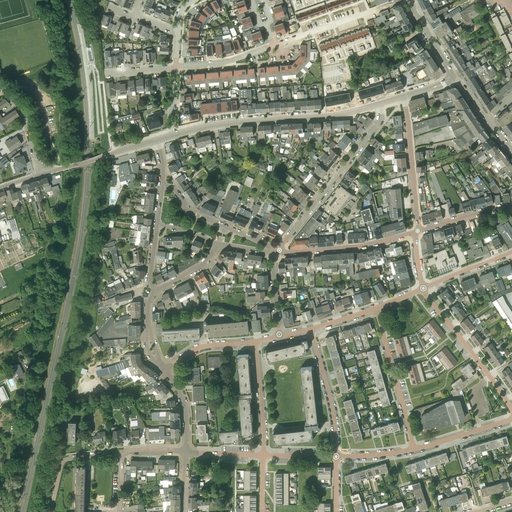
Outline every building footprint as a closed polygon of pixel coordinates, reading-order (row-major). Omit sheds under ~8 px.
[(118,0),(117,3),(130,8),(133,0),(118,0)] [(150,12),(152,14),(154,9),(151,8),(152,4),(152,5),(154,0),(148,0),(144,11),(149,13),(150,12)] [(211,3),(215,11),(223,7),(219,0),(218,0),(217,1),(216,0),(214,1),(211,2),(211,3)] [(237,8),(246,5),(244,0),(243,0),(244,0),(239,2),(238,0),(234,0),(232,1),(234,6),(236,5),(237,8)] [(329,12),(335,10),(331,0),(329,0),(326,2),(329,12)] [(331,0),(335,10),(341,8),(338,0),(331,0)] [(417,0),(422,10),(442,1),(443,0),(417,0)] [(275,13),(283,10),(282,7),(285,7),(283,1),(277,3),(278,6),(273,8),(275,13)] [(443,4),(442,1),(422,10),(426,16),(434,12),(439,10),(437,7),(443,4)] [(318,4),(322,14),(328,12),(324,2),(318,4)] [(212,19),(216,15),(214,13),(215,11),(211,3),(208,6),(207,5),(206,7),(205,7),(203,9),(203,10),(209,16),(209,17),(212,19)] [(452,30),(439,38),(442,44),(459,35),(458,33),(473,24),(471,20),(480,13),(474,3),(459,13),(465,22),(452,30)] [(316,16),(322,14),(318,4),(312,6),(316,16)] [(238,17),(244,15),(243,12),(246,11),(247,10),(247,11),(248,10),(246,5),(237,8),(238,11),(236,12),(238,17)] [(395,15),(405,11),(402,6),(400,5),(391,8),(393,12),(394,12),(396,15),(395,15)] [(160,15),(163,16),(166,9),(157,6),(153,15),(158,17),(158,15),(159,16),(160,15)] [(310,18),(316,16),(312,6),(306,8),(310,18)] [(426,16),(429,22),(438,16),(438,14),(448,9),(447,6),(439,10),(434,12),(426,16)] [(172,16),(175,11),(166,7),(166,9),(163,16),(162,18),(169,21),(170,19),(169,18),(170,15),(172,16)] [(438,16),(429,22),(433,29),(445,21),(461,11),(459,7),(448,14),(446,11),(438,16)] [(304,20),(310,18),(306,8),(301,10),(304,20)] [(206,17),(208,18),(209,16),(203,10),(201,13),(199,12),(197,14),(197,13),(195,17),(196,17),(203,22),(206,17)] [(283,19),(289,17),(287,12),(284,13),(283,10),(275,13),(276,18),(277,18),(282,16),(283,19)] [(298,23),(304,20),(301,10),(295,12),(298,23)] [(391,24),(392,24),(407,16),(405,11),(395,15),(389,18),(390,21),(384,23),(386,26),(391,24)] [(490,15),(494,24),(508,17),(507,15),(502,17),(501,15),(497,17),(497,16),(496,16),(494,13),(490,15)] [(113,24),(110,23),(112,18),(103,14),(101,21),(103,22),(102,24),(108,26),(107,29),(110,30),(113,24)] [(243,24),(252,21),(250,16),(249,16),(245,18),(244,15),(238,17),(240,23),(242,22),(243,24)] [(400,23),(401,26),(410,21),(407,16),(392,24),(391,24),(393,27),(400,23)] [(191,26),(198,29),(199,29),(201,23),(202,24),(203,22),(196,17),(195,21),(192,20),(191,22),(190,22),(189,26),(190,26),(191,26)] [(276,31),(285,28),(284,25),(286,24),(285,22),(290,20),(289,17),(283,19),(284,22),(275,25),(274,25),(274,26),(276,31)] [(499,33),(503,31),(502,28),(502,27),(501,26),(505,24),(505,22),(509,20),(508,17),(494,24),(499,33)] [(115,29),(120,31),(124,23),(118,21),(116,25),(114,24),(111,30),(114,31),(115,29)] [(243,33),(249,31),(248,28),(253,27),(254,27),(252,21),(243,24),(244,27),(242,28),(243,33)] [(393,34),(395,37),(413,27),(410,21),(401,26),(403,29),(393,34)] [(445,21),(433,29),(436,34),(445,28),(446,27),(449,26),(445,21)] [(130,31),(128,30),(129,25),(124,23),(120,31),(126,34),(125,36),(127,37),(130,31)] [(134,32),(140,34),(143,25),(138,23),(135,29),(132,28),(130,34),(133,35),(134,32)] [(144,38),(147,39),(150,34),(147,32),(149,28),(143,25),(140,34),(145,36),(144,38)] [(189,36),(190,36),(197,37),(198,37),(199,31),(198,31),(198,29),(191,26),(190,30),(189,30),(189,33),(188,36),(189,36)] [(449,26),(446,27),(445,28),(436,34),(439,38),(452,30),(449,26)] [(371,38),(367,27),(362,29),(365,40),(371,38)] [(285,28),(276,31),(277,33),(276,33),(277,37),(281,36),(281,35),(289,32),(288,30),(286,31),(285,28)] [(365,40),(362,29),(356,31),(359,42),(365,40)] [(253,39),(262,36),(260,31),(250,34),(249,31),(243,33),(245,36),(249,35),(250,37),(252,36),(253,39)] [(359,42),(356,31),(350,33),(353,44),(359,42)] [(499,33),(503,42),(511,37),(511,34),(511,35),(510,33),(506,35),(505,33),(504,34),(503,31),(499,33)] [(353,44),(350,33),(344,35),(348,46),(353,44)] [(348,46),(344,35),(338,38),(342,48),(348,46)] [(459,35),(442,44),(446,49),(462,40),(460,37),(459,35)] [(188,45),(189,45),(197,46),(198,46),(198,40),(197,40),(197,37),(190,36),(190,39),(189,39),(189,42),(188,41),(188,45)] [(262,36),(253,39),(254,42),(252,43),(253,45),(261,42),(261,43),(264,42),(263,38),(262,36)] [(462,40),(446,49),(449,54),(456,49),(455,47),(457,47),(468,40),(467,37),(462,40)] [(507,51),(511,49),(510,46),(511,45),(510,44),(511,42),(511,37),(503,42),(507,51)] [(164,47),(168,48),(169,45),(170,38),(160,38),(160,44),(165,44),(164,47)] [(223,39),(224,41),(224,45),(226,52),(226,53),(230,52),(232,51),(232,50),(235,49),(236,49),(233,42),(232,41),(232,38),(229,39),(229,38),(223,39)] [(340,48),(337,38),(331,40),(334,50),(340,48)] [(417,55),(426,49),(426,48),(426,49),(422,43),(420,44),(420,43),(419,44),(415,38),(402,46),(406,52),(408,51),(413,57),(417,54),(417,55)] [(236,49),(235,49),(236,50),(236,51),(239,49),(241,48),(241,47),(244,46),(242,41),(241,39),(239,40),(238,39),(232,41),(233,42),(236,49)] [(221,40),(215,40),(215,46),(216,45),(216,53),(216,54),(220,54),(220,53),(222,53),(222,52),(226,52),(224,45),(224,41),(223,41),(221,41),(221,40)] [(334,50),(331,40),(325,42),(328,52),(334,50)] [(391,52),(401,46),(397,40),(387,46),(388,47),(391,52)] [(212,41),(207,41),(206,42),(206,45),(207,50),(207,55),(211,55),(211,54),(213,54),(213,53),(216,53),(216,45),(215,46),(213,46),(212,41)] [(313,52),(313,49),(310,49),(310,46),(310,41),(301,44),(301,47),(300,47),(300,50),(311,50),(311,52),(313,52)] [(328,52),(325,42),(319,44),(322,55),(328,52)] [(160,44),(160,47),(159,53),(169,54),(169,48),(168,48),(164,47),(165,44),(160,44)] [(456,49),(449,54),(452,60),(468,50),(472,48),(471,45),(469,47),(469,48),(467,46),(466,44),(456,49)] [(198,49),(197,49),(197,46),(189,45),(189,48),(188,48),(188,51),(187,51),(187,55),(191,55),(191,54),(197,55),(198,49)] [(407,71),(409,70),(431,56),(426,49),(417,55),(417,54),(413,57),(410,59),(411,62),(406,65),(408,68),(406,70),(407,71)] [(109,65),(115,65),(114,55),(109,56),(108,50),(105,51),(106,61),(109,60),(109,65)] [(133,54),(134,63),(140,62),(139,57),(142,57),(142,50),(139,51),(139,53),(133,54)] [(153,61),(153,59),(152,53),(152,52),(146,52),(146,50),(143,50),(143,57),(146,56),(147,62),(153,61)] [(301,56),(311,59),(311,52),(311,50),(300,50),(300,54),(301,54),(301,56)] [(468,50),(452,60),(457,66),(472,57),(470,53),(468,50)] [(114,55),(115,65),(121,64),(120,59),(123,59),(123,52),(120,53),(120,55),(114,55)] [(128,64),(134,63),(133,54),(127,54),(127,52),(124,52),(124,59),(127,58),(128,64)] [(305,70),(307,68),(305,66),(311,59),(301,56),(299,58),(298,58),(296,60),(304,67),(303,68),(305,70)] [(442,74),(438,68),(431,56),(409,70),(408,71),(410,74),(421,68),(421,69),(415,73),(419,80),(417,81),(419,83),(431,80),(434,78),(435,79),(442,74)] [(457,66),(460,72),(477,61),(476,59),(474,60),(473,59),(466,63),(465,62),(472,57),(457,66)] [(303,68),(304,67),(296,60),(294,63),(292,65),(297,74),(303,68)] [(481,66),(477,61),(460,72),(466,81),(474,76),(474,77),(488,68),(487,68),(488,67),(485,63),(481,66)] [(281,65),(279,65),(278,66),(278,67),(278,72),(282,71),(282,75),(287,75),(286,65),(283,65),(281,66),(281,65)] [(287,75),(297,74),(292,65),(290,66),(290,65),(286,65),(287,75)] [(268,73),(268,77),(274,76),(273,66),(269,67),(268,67),(266,67),(264,67),(265,73),(268,73)] [(280,78),(282,78),(282,75),(282,71),(278,72),(278,67),(278,66),(276,66),(273,66),(274,76),(279,76),(279,78),(280,78)] [(267,79),(269,79),(268,77),(268,73),(265,73),(264,67),(262,67),(259,68),(259,69),(257,69),(258,73),(259,73),(259,78),(260,78),(265,77),(265,79),(267,79)] [(474,77),(474,76),(466,81),(473,92),(481,87),(494,77),(493,76),(496,74),(491,67),(488,69),(488,68),(474,77)] [(244,69),(240,70),(241,80),(246,79),(246,74),(249,74),(249,70),(249,69),(249,68),(247,69),(245,69),(244,69)] [(249,70),(249,74),(246,74),(246,79),(247,84),(250,83),(250,79),(255,78),(254,73),(256,73),(255,69),(254,69),(254,68),(251,69),(249,69),(249,70)] [(235,70),(233,70),(231,70),(232,71),(232,76),(233,76),(235,76),(236,80),(241,80),(240,70),(237,70),(235,70)] [(218,72),(218,73),(218,78),(220,77),(222,77),(222,82),(227,81),(226,71),(223,71),(221,72),(221,71),(220,71),(218,71),(218,72)] [(232,81),(233,82),(236,82),(236,80),(235,76),(233,76),(232,76),(232,71),(230,71),(226,71),(227,81),(232,81)] [(205,79),(206,79),(208,79),(208,83),(214,83),(213,72),(209,73),(208,73),(208,72),(206,73),(204,73),(204,74),(205,79)] [(219,82),(219,84),(222,84),(222,82),(222,77),(220,77),(218,78),(218,73),(218,72),(216,72),(213,72),(214,83),(219,82)] [(205,83),(205,85),(209,85),(208,83),(208,79),(206,79),(205,79),(204,74),(204,73),(202,73),(199,74),(200,84),(205,83)] [(191,85),(191,87),(193,87),(195,86),(195,84),(194,80),(193,80),(191,80),(190,75),(188,75),(188,74),(184,75),(185,79),(186,85),(191,85)] [(191,80),(193,80),(194,80),(195,84),(200,84),(199,74),(196,74),(194,74),(192,74),(190,74),(190,75),(191,80)] [(505,84),(511,90),(511,89),(511,82),(510,80),(509,80),(508,81),(504,76),(501,79),(505,84)] [(166,88),(165,84),(166,84),(165,77),(158,78),(159,79),(155,80),(156,89),(159,88),(159,89),(160,90),(162,91),(163,90),(164,90),(165,89),(166,88)] [(398,81),(396,81),(391,83),(394,91),(399,89),(404,88),(400,77),(397,78),(398,81)] [(150,93),(153,93),(152,85),(150,85),(149,79),(146,79),(146,84),(144,84),(145,91),(150,91),(150,93)] [(132,95),(132,91),(135,91),(134,80),(128,81),(129,84),(126,85),(127,95),(132,95)] [(114,91),(116,90),(116,84),(112,84),(112,82),(106,83),(107,95),(115,95),(114,91)] [(116,84),(118,96),(127,95),(126,85),(125,84),(122,84),(122,82),(119,83),(119,84),(116,84)] [(481,87),(473,92),(477,98),(484,92),(491,87),(492,86),(489,82),(483,87),(484,88),(482,89),(481,87)] [(499,90),(505,96),(511,90),(505,84),(502,87),(496,82),(494,84),(496,86),(496,87),(499,90)] [(387,93),(394,91),(391,83),(385,85),(387,93)] [(441,103),(462,97),(456,88),(454,87),(432,94),(434,98),(435,105),(441,103)] [(484,92),(477,98),(482,106),(490,101),(490,102),(497,96),(500,101),(505,96),(499,90),(490,97),(491,99),(489,100),(486,95),(493,89),(491,87),(484,92)] [(248,104),(248,113),(256,112),(256,103),(256,102),(250,103),(251,101),(251,98),(255,97),(254,88),(247,89),(248,104)] [(241,113),(248,113),(248,104),(247,89),(239,90),(240,97),(240,104),(240,106),(241,113)] [(314,90),(315,108),(322,108),(321,99),(317,99),(317,90),(314,90)] [(263,112),(269,111),(269,102),(268,100),(265,98),(265,91),(261,92),(261,94),(262,103),(263,112)] [(186,102),(192,102),(191,99),(194,98),(194,93),(184,94),(184,97),(185,97),(185,99),(186,102)] [(411,112),(419,109),(427,107),(425,101),(424,96),(409,101),(410,104),(409,104),(409,107),(411,112)] [(490,101),(482,106),(486,112),(488,112),(500,101),(497,96),(490,102),(490,101)] [(232,101),(232,110),(235,110),(235,109),(237,109),(237,110),(238,110),(237,107),(240,106),(240,104),(240,97),(231,97),(231,101),(232,101)] [(446,114),(469,107),(462,97),(441,103),(442,108),(454,105),(455,107),(443,110),(443,111),(444,114),(444,115),(446,114)] [(0,109),(9,103),(5,99),(0,102),(0,128),(1,129),(6,126),(5,124),(19,115),(15,110),(2,118),(0,115),(0,109)] [(187,115),(187,117),(193,111),(192,105),(192,102),(186,102),(186,105),(183,106),(184,115),(186,114),(186,115),(187,115)] [(511,119),(511,115),(511,114),(511,103),(508,107),(510,109),(508,111),(507,109),(502,113),(497,118),(497,119),(503,127),(511,120),(511,119)] [(469,107),(446,114),(449,123),(449,125),(450,125),(465,120),(467,123),(476,117),(469,107)] [(193,111),(187,117),(190,117),(190,120),(199,119),(199,116),(202,116),(202,113),(201,109),(198,110),(193,111)] [(154,116),(146,118),(150,129),(161,126),(159,117),(163,116),(161,111),(153,114),(154,116)] [(139,112),(132,114),(133,120),(134,121),(141,119),(139,112)] [(121,124),(133,120),(132,114),(122,117),(118,118),(112,120),(111,120),(114,131),(123,129),(121,124)] [(439,116),(436,117),(439,126),(446,124),(449,123),(446,114),(444,115),(444,114),(439,116)] [(396,139),(402,138),(401,133),(403,133),(400,115),(393,116),(393,118),(391,118),(390,119),(389,120),(388,120),(388,121),(391,123),(393,123),(393,126),(395,126),(397,134),(395,134),(396,139)] [(360,126),(362,127),(363,125),(367,127),(373,119),(368,116),(365,121),(360,117),(357,121),(358,121),(356,123),(360,126)] [(436,117),(426,120),(427,125),(428,124),(429,128),(439,126),(436,117)] [(466,144),(484,129),(476,117),(467,123),(465,120),(450,125),(456,139),(461,138),(466,144)] [(509,135),(511,132),(511,119),(511,120),(503,127),(509,135)] [(350,132),(352,132),(352,126),(350,126),(350,120),(343,120),(344,127),(349,127),(349,132),(350,132)] [(426,120),(412,124),(413,130),(427,125),(426,120)] [(311,136),(314,136),(313,132),(314,132),(314,131),(315,131),(314,122),(307,123),(308,132),(304,132),(303,137),(304,137),(304,138),(309,138),(308,136),(311,136)] [(323,140),(323,130),(321,130),(321,122),(314,122),(315,131),(314,131),(314,132),(313,132),(314,136),(314,138),(318,138),(318,140),(323,140)] [(292,133),(296,133),(295,123),(288,124),(289,133),(286,143),(290,144),(292,138),(291,138),(292,133)] [(304,132),(303,132),(303,123),(295,123),(296,133),(294,138),(299,138),(299,137),(303,137),(304,132)] [(276,138),(277,133),(281,133),(281,124),(274,125),(274,127),(274,133),(273,133),(273,137),(272,141),(279,142),(279,138),(276,138)] [(268,137),(273,137),(273,133),(274,133),(274,127),(271,127),(271,125),(264,126),(264,134),(268,133),(268,137)] [(250,136),(253,136),(253,126),(247,127),(248,141),(255,141),(255,138),(251,138),(251,137),(250,136)] [(244,140),(248,141),(247,127),(240,127),(241,131),(237,131),(237,136),(239,136),(239,141),(244,140)] [(479,138),(483,143),(490,137),(484,129),(466,144),(468,146),(479,138)] [(225,144),(231,144),(230,132),(224,132),(224,138),(220,138),(221,145),(225,144)] [(339,138),(341,139),(348,145),(352,140),(347,136),(350,132),(349,132),(341,132),(341,135),(339,138)] [(215,143),(212,144),(210,135),(202,137),(205,147),(212,145),(213,150),(216,149),(215,143)] [(10,138),(4,142),(10,151),(21,143),(16,136),(11,140),(10,138)] [(199,148),(205,147),(202,137),(196,138),(198,147),(195,147),(195,149),(197,152),(197,153),(199,152),(200,152),(199,148)] [(472,164),(479,159),(479,158),(496,144),(490,137),(483,143),(478,146),(481,150),(477,153),(477,154),(473,158),(471,156),(468,158),(472,164)] [(378,149),(383,144),(379,141),(375,138),(371,143),(376,147),(378,149)] [(464,145),(466,144),(461,138),(456,139),(453,140),(460,148),(464,145)] [(341,139),(337,144),(344,150),(348,145),(341,139)] [(180,142),(170,146),(172,152),(180,149),(183,148),(182,144),(181,145),(180,142)] [(479,159),(472,164),(474,167),(480,162),(486,157),(488,160),(493,156),(501,150),(496,144),(479,158),(479,159)] [(181,153),(180,149),(172,152),(174,159),(182,156),(185,155),(184,152),(181,153)] [(328,156),(334,161),(339,156),(331,149),(329,151),(331,153),(328,156)] [(374,159),(376,157),(374,155),(373,154),(366,149),(362,154),(372,162),(374,159)] [(416,159),(429,158),(429,155),(433,154),(433,150),(431,150),(425,151),(420,151),(420,152),(415,152),(416,159)] [(492,166),(492,167),(505,156),(501,150),(493,156),(488,160),(484,164),(488,169),(492,166)] [(19,152),(10,158),(12,162),(14,161),(17,168),(14,168),(16,174),(19,172),(19,173),(20,172),(23,171),(22,166),(26,165),(23,156),(21,156),(19,152)] [(142,154),(144,162),(151,160),(149,153),(142,154)] [(145,163),(144,162),(142,154),(136,156),(138,162),(138,165),(142,164),(145,163)] [(365,165),(368,162),(369,162),(366,166),(370,169),(373,165),(374,163),(372,162),(362,154),(358,159),(365,165)] [(323,158),(321,160),(330,167),(334,161),(328,156),(326,160),(323,158)] [(510,162),(505,156),(492,167),(494,169),(495,168),(498,172),(502,169),(503,168),(510,162)] [(417,172),(426,171),(426,169),(427,169),(427,168),(437,165),(436,161),(425,165),(421,166),(416,166),(417,172)] [(171,172),(175,171),(178,170),(178,171),(183,170),(183,167),(178,167),(177,162),(168,166),(171,172)] [(506,174),(507,174),(511,169),(511,164),(510,162),(503,168),(502,169),(502,170),(500,171),(503,176),(506,174)] [(131,175),(127,163),(119,165),(118,176),(120,181),(126,180),(130,179),(132,188),(135,188),(135,174),(131,175)] [(318,165),(314,171),(318,174),(322,177),(326,171),(318,165)] [(498,172),(495,174),(498,178),(500,177),(503,181),(506,179),(504,178),(500,171),(502,170),(502,169),(498,172)] [(507,181),(508,182),(510,180),(511,178),(511,169),(507,174),(506,174),(503,176),(505,177),(508,175),(511,178),(507,181)] [(171,172),(173,177),(177,184),(185,179),(182,175),(180,172),(177,174),(176,172),(175,171),(171,172)] [(348,171),(345,176),(357,185),(365,192),(369,188),(369,187),(364,184),(363,185),(356,179),(355,181),(354,180),(356,177),(348,171)] [(240,184),(243,186),(244,184),(250,188),(254,179),(245,175),(240,184)] [(319,180),(313,175),(309,180),(316,185),(319,180)] [(353,190),(357,185),(345,176),(341,180),(342,181),(340,184),(345,188),(350,191),(352,189),(353,190)] [(53,195),(60,193),(58,185),(51,187),(50,184),(49,185),(47,177),(40,179),(43,188),(44,193),(52,190),(53,195)] [(483,191),(484,192),(487,205),(494,203),(490,191),(482,180),(481,180),(478,177),(474,180),(475,181),(477,183),(483,191)] [(40,189),(43,188),(40,179),(33,182),(36,190),(37,194),(40,193),(40,189)] [(145,186),(146,186),(146,187),(155,187),(156,181),(148,180),(143,180),(143,179),(141,179),(141,183),(141,186),(139,186),(138,188),(140,188),(145,189),(145,186)] [(188,183),(186,179),(185,179),(177,184),(183,192),(190,187),(188,183)] [(309,180),(305,184),(312,190),(316,185),(309,180)] [(187,199),(195,194),(195,193),(193,190),(198,185),(195,181),(193,185),(190,188),(190,187),(183,192),(187,199)] [(35,201),(36,201),(34,195),(33,195),(32,191),(36,190),(33,182),(26,184),(29,192),(31,199),(34,211),(37,222),(40,222),(37,211),(38,210),(35,201)] [(298,182),(293,188),(295,190),(299,194),(305,198),(308,194),(299,187),(301,184),(298,182)] [(495,183),(489,187),(492,191),(495,203),(500,202),(499,196),(503,195),(502,191),(501,191),(499,188),(495,183)] [(27,200),(31,199),(29,192),(26,184),(20,186),(23,193),(25,193),(27,200)] [(204,205),(204,204),(208,201),(215,194),(223,197),(225,192),(216,188),(214,192),(212,189),(201,200),(199,197),(198,196),(201,193),(203,190),(210,188),(209,184),(200,187),(195,193),(195,194),(187,199),(193,207),(201,201),(204,205)] [(230,223),(231,221),(233,217),(238,205),(235,205),(241,192),(243,186),(240,184),(238,192),(230,188),(221,207),(219,206),(216,213),(214,216),(230,223)] [(350,191),(345,188),(340,184),(332,193),(344,202),(351,193),(350,192),(350,191)] [(503,202),(510,201),(509,193),(506,193),(505,188),(502,189),(501,187),(499,188),(501,191),(502,191),(503,195),(503,202)] [(11,203),(19,201),(16,191),(13,193),(11,188),(6,190),(11,203)] [(390,202),(388,203),(392,223),(393,222),(396,233),(406,230),(403,220),(402,209),(402,205),(400,188),(394,189),(387,189),(390,202)] [(474,199),(477,198),(475,195),(472,191),(471,189),(471,190),(471,189),(468,191),(469,192),(469,193),(472,198),(473,197),(474,199)] [(279,192),(287,199),(289,196),(281,190),(279,192)] [(461,203),(464,212),(472,209),(469,200),(463,191),(460,193),(465,200),(466,201),(461,203)] [(483,191),(480,192),(481,197),(478,198),(480,207),(487,205),(484,192),(483,191)] [(296,192),(293,196),(302,202),(305,198),(299,194),(296,192)] [(337,211),(344,202),(332,193),(325,202),(337,211)] [(472,209),(480,207),(478,198),(477,198),(474,199),(469,200),(472,209)] [(293,211),(294,212),(297,209),(296,208),(298,206),(289,199),(285,204),(287,206),(294,211),(293,211)] [(434,209),(435,212),(437,220),(443,218),(441,210),(440,206),(438,201),(439,201),(438,199),(435,200),(436,202),(437,206),(433,208),(434,209)] [(447,203),(450,216),(456,214),(454,207),(451,208),(450,201),(449,199),(446,200),(447,203)] [(212,216),(214,212),(217,205),(208,201),(204,204),(204,205),(201,206),(200,210),(212,216)] [(335,215),(337,211),(325,202),(322,206),(329,212),(329,211),(335,215)] [(430,222),(437,220),(435,212),(434,209),(433,208),(433,205),(432,202),(429,203),(429,205),(428,207),(427,207),(427,210),(427,213),(428,214),(430,222)] [(135,207),(145,208),(145,212),(153,212),(153,206),(141,205),(141,204),(136,203),(135,207)] [(249,228),(254,230),(258,220),(259,217),(256,216),(260,205),(256,203),(256,205),(250,218),(250,219),(252,220),(249,228)] [(283,207),(281,209),(291,216),(294,212),(293,211),(294,211),(287,206),(285,204),(284,203),(282,206),(283,207)] [(441,210),(443,218),(450,216),(447,203),(440,206),(441,210)] [(247,217),(250,218),(256,205),(253,204),(247,217)] [(238,224),(241,217),(243,214),(245,209),(241,207),(239,213),(240,214),(239,216),(237,214),(235,218),(233,217),(231,221),(238,224)] [(362,216),(363,219),(364,223),(373,220),(369,208),(360,211),(362,216)] [(320,216),(323,213),(319,209),(313,216),(318,220),(319,219),(322,221),(324,219),(320,216)] [(243,214),(241,217),(238,224),(245,227),(249,218),(246,217),(246,215),(243,214)] [(421,215),(424,224),(430,222),(428,214),(421,215)] [(510,248),(511,246),(511,220),(511,219),(511,218),(509,214),(503,218),(502,215),(492,221),(510,248)] [(135,223),(144,224),(151,225),(152,218),(143,217),(142,215),(134,215),(133,223),(135,223)] [(258,220),(254,230),(259,232),(262,225),(264,226),(267,218),(262,216),(261,218),(259,217),(258,220)] [(302,229),(310,235),(314,230),(320,223),(320,222),(318,220),(313,216),(302,229)] [(284,232),(290,225),(286,222),(288,219),(286,217),(281,224),(282,225),(280,228),(284,232)] [(14,219),(8,220),(11,232),(12,235),(11,236),(12,239),(20,237),(18,231),(14,219)] [(377,238),(384,236),(381,226),(379,221),(375,222),(377,229),(374,230),(376,233),(377,238)] [(393,222),(392,223),(381,226),(384,236),(396,233),(393,222)] [(141,231),(150,232),(150,229),(151,225),(144,224),(135,223),(134,230),(135,230),(141,231)] [(464,234),(463,231),(461,224),(455,226),(458,234),(456,235),(458,241),(461,239),(459,235),(464,234)] [(274,237),(275,235),(278,230),(269,226),(266,234),(274,237)] [(332,231),(325,232),(325,236),(326,245),(334,245),(333,234),(336,234),(336,230),(335,226),(332,226),(332,231)] [(451,237),(455,236),(452,227),(444,229),(447,239),(446,239),(448,246),(453,244),(451,237)] [(310,247),(309,237),(308,237),(310,235),(302,229),(288,246),(290,249),(310,247)] [(359,233),(359,242),(365,241),(365,236),(368,236),(368,233),(366,229),(363,229),(358,229),(359,233)] [(444,244),(445,247),(448,246),(446,239),(447,239),(444,229),(439,231),(444,244)] [(135,230),(134,237),(149,239),(150,235),(149,235),(150,232),(141,231),(135,230)] [(348,243),(354,242),(353,233),(347,234),(347,231),(344,232),(345,238),(348,238),(348,243)] [(422,249),(433,244),(432,241),(438,239),(437,237),(438,236),(441,245),(444,244),(439,231),(422,236),(420,239),(422,249)] [(342,232),(342,234),(336,234),(337,244),(343,243),(342,238),(345,238),(344,232),(342,232)] [(491,237),(492,240),(489,242),(490,244),(486,245),(490,251),(496,248),(496,249),(502,246),(498,237),(497,234),(493,236),(491,236),(491,237)] [(183,246),(183,242),(183,236),(173,237),(173,244),(173,247),(181,246),(181,251),(184,252),(185,246),(183,246)] [(318,246),(317,236),(309,237),(310,247),(318,246)] [(326,245),(325,236),(318,236),(317,236),(318,246),(326,245)] [(471,249),(466,250),(469,257),(474,256),(474,258),(481,256),(480,254),(482,253),(483,254),(489,252),(490,251),(486,245),(483,246),(479,236),(475,237),(475,236),(467,239),(471,249)] [(134,237),(134,238),(134,241),(140,242),(139,245),(148,246),(149,239),(134,237)] [(166,237),(166,238),(163,238),(164,245),(173,244),(173,237),(166,237)] [(192,248),(198,251),(199,251),(202,243),(195,240),(191,248),(192,248)] [(392,255),(402,252),(401,246),(396,247),(395,244),(389,245),(391,251),(389,252),(390,255),(392,255)] [(422,255),(434,250),(433,244),(422,249),(422,255)] [(107,247),(108,251),(109,251),(110,253),(111,252),(113,262),(119,261),(115,245),(110,247),(108,247),(107,247)] [(383,258),(384,257),(381,247),(374,249),(377,261),(381,260),(381,258),(383,258)] [(370,263),(377,261),(374,249),(367,251),(370,263)] [(428,259),(430,264),(436,262),(438,268),(437,269),(439,274),(452,269),(452,270),(457,268),(456,265),(458,264),(456,260),(454,256),(448,258),(446,253),(447,253),(446,249),(436,253),(437,255),(428,259)] [(137,262),(138,265),(143,265),(141,250),(135,251),(132,251),(134,263),(137,262)] [(159,264),(160,264),(160,263),(166,262),(166,258),(168,258),(169,253),(166,253),(166,252),(157,251),(156,264),(159,264)] [(183,259),(184,259),(184,256),(184,252),(181,251),(174,251),(174,255),(180,256),(180,259),(183,259)] [(236,269),(233,269),(234,263),(236,252),(228,251),(227,251),(220,254),(219,254),(218,256),(224,261),(225,260),(228,259),(232,260),(232,261),(230,262),(229,271),(235,272),(236,269)] [(371,268),(370,263),(367,251),(361,252),(357,253),(358,264),(364,262),(366,269),(371,268)] [(242,269),(242,268),(243,261),(241,261),(242,253),(236,252),(234,263),(238,264),(238,268),(242,269)] [(346,275),(350,275),(348,253),(338,254),(339,264),(345,263),(346,275)] [(189,258),(198,262),(199,260),(192,254),(189,258)] [(253,266),(254,263),(255,255),(248,254),(248,256),(249,256),(248,260),(244,259),(243,261),(242,268),(247,269),(247,265),(253,266)] [(321,256),(322,265),(337,264),(339,264),(338,254),(321,255),(321,256)] [(255,255),(254,263),(260,264),(260,267),(263,268),(267,267),(266,262),(264,262),(261,262),(261,258),(262,258),(262,256),(255,255)] [(167,269),(171,277),(198,262),(189,258),(184,256),(184,259),(183,259),(183,263),(184,264),(174,267),(173,265),(170,266),(169,265),(166,267),(167,269)] [(302,274),(302,276),(306,275),(306,272),(305,272),(305,266),(307,266),(310,267),(310,262),(308,262),(308,256),(302,257),(301,265),(302,274)] [(316,270),(316,267),(322,266),(322,265),(321,256),(313,257),(314,261),(310,261),(310,262),(310,267),(310,277),(314,277),(314,270),(316,270)] [(290,277),(293,276),(293,271),(293,266),(292,257),(285,258),(285,262),(286,267),(286,269),(290,269),(290,277)] [(297,274),(302,274),(301,265),(302,257),(292,257),(293,266),(293,271),(297,271),(297,274)] [(394,268),(406,265),(404,259),(393,262),(392,262),(394,268)] [(23,268),(20,262),(14,266),(16,271),(23,268)] [(226,270),(224,267),(219,263),(217,266),(216,265),(214,268),(213,267),(210,271),(213,274),(217,281),(225,272),(226,270)] [(159,284),(165,281),(161,273),(160,271),(159,268),(161,267),(160,264),(159,264),(156,264),(154,272),(157,272),(157,274),(158,273),(159,274),(155,276),(159,284)] [(506,274),(507,276),(508,279),(511,277),(511,270),(510,264),(503,266),(506,274)] [(396,274),(407,271),(406,265),(394,268),(396,274)] [(500,277),(506,274),(503,266),(497,269),(500,277)] [(133,276),(135,276),(144,278),(145,271),(135,270),(135,267),(127,269),(128,272),(133,271),(133,276)] [(161,273),(165,281),(171,277),(167,269),(161,273)] [(359,279),(376,275),(375,270),(366,271),(366,270),(358,272),(359,279)] [(400,279),(409,277),(407,271),(396,274),(397,280),(400,279)] [(211,288),(208,283),(209,283),(203,272),(200,274),(204,283),(207,287),(206,288),(207,289),(211,288)] [(495,281),(494,280),(495,279),(492,272),(485,274),(488,282),(490,286),(496,284),(498,290),(497,291),(498,293),(502,291),(498,280),(495,281)] [(200,291),(206,288),(207,287),(204,283),(200,274),(194,277),(196,280),(195,280),(200,291)] [(484,288),(490,286),(488,282),(485,274),(479,277),(482,284),(483,284),(483,286),(480,287),(483,294),(486,293),(484,288)] [(124,281),(125,282),(128,288),(130,287),(134,285),(135,286),(139,284),(137,278),(133,280),(132,277),(130,278),(127,280),(125,277),(121,279),(121,281),(122,280),(123,281),(124,281)] [(397,282),(400,281),(402,286),(405,285),(405,286),(406,285),(411,284),(409,277),(400,279),(397,280),(397,282)] [(471,290),(477,288),(476,285),(477,285),(474,278),(467,280),(471,290)] [(114,285),(115,285),(119,292),(126,289),(125,289),(128,288),(125,282),(124,281),(123,281),(122,280),(121,281),(122,283),(121,282),(119,279),(113,282),(114,285)] [(373,283),(374,285),(380,296),(386,292),(379,282),(378,280),(373,283)] [(465,293),(471,290),(467,280),(461,282),(464,290),(465,293)] [(199,295),(198,293),(195,286),(191,288),(188,282),(181,286),(186,295),(193,292),(195,297),(199,295)] [(110,287),(108,287),(104,288),(108,297),(119,292),(115,285),(114,285),(110,287)] [(179,299),(186,295),(181,286),(174,290),(179,299)] [(450,294),(452,293),(453,292),(449,286),(446,288),(447,289),(440,294),(444,299),(450,294)] [(511,312),(506,304),(502,295),(511,291),(511,287),(505,290),(502,291),(498,293),(488,296),(491,301),(494,306),(511,332),(511,312)] [(354,295),(357,304),(363,302),(360,293),(360,291),(360,290),(354,292),(352,288),(349,289),(351,295),(354,295)] [(341,296),(340,296),(341,299),(344,308),(351,306),(348,296),(351,295),(349,289),(346,290),(347,294),(341,296)] [(360,291),(360,293),(363,302),(370,300),(367,289),(360,291)] [(281,298),(287,298),(287,296),(291,296),(291,297),(296,297),(295,290),(281,291),(281,298)] [(256,301),(256,298),(265,297),(265,291),(255,291),(255,296),(247,296),(248,302),(256,301)] [(116,302),(128,300),(132,298),(131,293),(120,297),(119,295),(115,297),(104,301),(107,306),(111,305),(110,303),(116,302)] [(169,302),(172,301),(168,293),(162,295),(164,299),(161,300),(162,302),(165,307),(170,306),(169,302)] [(449,304),(455,300),(454,299),(456,298),(457,300),(460,298),(457,294),(454,296),(452,293),(450,294),(444,299),(449,304)] [(92,300),(90,300),(89,301),(90,303),(91,305),(94,304),(95,305),(102,302),(98,295),(92,299),(92,300)] [(462,296),(464,299),(468,306),(471,304),(467,295),(464,297),(463,295),(462,296)] [(344,308),(341,299),(335,301),(337,310),(344,308)] [(328,301),(321,303),(322,305),(325,314),(331,312),(328,301)] [(131,310),(140,310),(140,302),(130,302),(130,307),(128,307),(128,310),(131,310)] [(164,308),(165,307),(162,302),(157,304),(159,310),(164,308)] [(456,313),(462,308),(457,303),(451,307),(456,313)] [(318,316),(325,314),(322,305),(315,308),(318,316)] [(262,315),(270,314),(270,308),(267,308),(267,306),(257,307),(258,311),(258,315),(262,315)] [(460,319),(466,314),(462,308),(456,313),(460,319)] [(284,318),(292,316),(291,310),(282,311),(284,318)] [(302,314),(304,321),(312,318),(309,310),(302,312),(302,314)] [(152,320),(156,320),(162,317),(162,311),(156,311),(156,312),(152,312),(152,320)] [(460,323),(464,328),(475,319),(471,315),(460,323)] [(292,316),(284,318),(285,325),(293,323),(292,316)] [(126,319),(127,324),(128,326),(128,335),(140,335),(140,324),(139,324),(133,324),(133,323),(132,323),(132,321),(132,317),(129,318),(126,319)] [(423,327),(427,332),(437,324),(433,319),(423,327)] [(475,319),(464,328),(468,333),(474,327),(476,330),(477,329),(481,326),(485,322),(483,320),(478,324),(475,319)] [(208,336),(249,333),(248,321),(208,325),(207,323),(206,323),(206,320),(204,320),(204,324),(204,330),(204,331),(207,332),(208,332),(208,336)] [(261,331),(260,320),(251,321),(253,332),(261,331)] [(363,324),(365,332),(372,330),(372,329),(370,322),(369,322),(370,322),(363,324)] [(359,334),(365,332),(363,324),(356,327),(359,334)] [(427,332),(431,337),(441,329),(437,324),(427,332)] [(352,336),(359,334),(356,327),(349,329),(352,336)] [(199,328),(181,329),(181,339),(189,338),(189,340),(192,340),(192,338),(199,338),(199,328)] [(163,330),(163,333),(163,337),(163,340),(171,339),(171,341),(174,341),(174,339),(181,339),(181,329),(163,330)] [(345,338),(352,336),(349,329),(343,331),(342,331),(345,338)] [(445,334),(441,329),(431,337),(435,342),(445,334)] [(474,341),(480,336),(477,332),(471,337),(474,341)] [(94,346),(105,345),(104,340),(101,341),(98,338),(95,333),(88,338),(94,346)] [(328,344),(335,342),(333,335),(332,336),(332,335),(325,337),(325,338),(326,338),(328,344)] [(396,345),(408,342),(407,336),(394,339),(396,345)] [(478,346),(484,341),(480,336),(474,341),(478,346)] [(303,340),(304,341),(303,341),(304,342),(266,351),(266,350),(263,351),(264,357),(267,356),(269,361),(271,360),(306,352),(305,347),(308,347),(307,341),(306,341),(306,338),(304,339),(303,340)] [(329,351),(337,349),(335,342),(328,344),(329,351)] [(408,342),(396,345),(398,351),(410,348),(408,342)] [(491,357),(498,352),(496,349),(504,344),(502,342),(499,344),(494,347),(488,352),(491,357)] [(488,352),(494,347),(491,343),(485,347),(488,352)] [(439,360),(450,352),(445,347),(435,355),(439,360)] [(412,354),(410,348),(398,351),(400,358),(412,354)] [(331,358),(339,356),(337,349),(329,351),(331,358)] [(369,358),(376,356),(375,349),(368,351),(367,351),(369,358)] [(439,360),(443,365),(453,357),(450,352),(439,360)] [(495,361),(501,357),(498,352),(491,357),(495,361)] [(133,366),(142,363),(140,358),(140,353),(135,354),(125,354),(125,359),(115,360),(115,364),(96,370),(98,377),(99,377),(102,376),(117,371),(124,369),(126,368),(133,366)] [(239,397),(241,428),(238,429),(219,430),(220,441),(239,440),(239,442),(243,442),(242,435),(253,435),(253,434),(249,396),(253,396),(254,395),(254,392),(251,393),(249,367),(248,355),(248,354),(237,355),(237,356),(238,356),(241,393),(238,393),(238,397),(239,397)] [(333,365),(341,363),(339,356),(331,358),(333,365)] [(371,365),(378,363),(376,356),(369,358),(371,365)] [(457,362),(453,357),(443,365),(447,370),(457,362)] [(498,366),(504,361),(501,357),(495,361),(498,366)] [(502,372),(505,376),(511,372),(511,371),(511,367),(511,366),(511,365),(511,361),(508,364),(509,367),(509,368),(508,367),(502,372)] [(136,374),(139,372),(149,368),(148,368),(149,367),(142,363),(133,366),(126,368),(124,369),(126,372),(129,370),(130,372),(130,373),(131,376),(134,375),(136,374)] [(335,371),(343,369),(341,363),(333,365),(335,371)] [(373,372),(380,370),(378,363),(371,365),(373,372)] [(409,372),(422,369),(420,363),(407,366),(409,372)] [(453,397),(460,395),(459,392),(479,377),(476,372),(473,374),(471,372),(473,371),(474,370),(474,369),(474,370),(469,363),(462,368),(468,378),(463,382),(460,378),(450,385),(453,389),(450,391),(452,394),(453,397)] [(305,425),(305,429),(274,433),(273,432),(274,443),(275,443),(312,439),(313,439),(311,428),(319,427),(321,426),(320,426),(320,423),(318,423),(312,370),(311,367),(312,367),(301,368),(307,425),(305,425)] [(145,381),(147,379),(155,372),(149,368),(139,372),(136,374),(134,375),(135,377),(137,376),(139,378),(139,377),(143,382),(145,381)] [(337,378),(345,376),(343,369),(335,371),(337,378)] [(423,375),(422,369),(409,372),(411,378),(423,375)] [(375,379),(382,377),(380,370),(373,372),(375,379)] [(118,375),(117,371),(102,376),(104,379),(118,375)] [(147,379),(145,381),(149,384),(147,386),(145,387),(146,388),(150,386),(156,381),(156,380),(159,377),(155,372),(147,379)] [(411,378),(413,385),(425,381),(423,375),(411,378)] [(105,380),(104,379),(102,376),(99,377),(100,378),(111,397),(114,394),(106,380),(105,380)] [(339,385),(347,383),(345,376),(337,378),(339,385)] [(377,385),(384,383),(382,377),(375,379),(377,385)] [(152,393),(152,392),(154,395),(155,395),(158,394),(160,392),(166,386),(162,383),(160,381),(158,383),(156,381),(150,386),(146,388),(146,390),(149,390),(152,393)] [(347,383),(339,385),(341,392),(349,390),(347,383)] [(378,392),(386,390),(384,383),(377,385),(378,392)] [(161,400),(173,394),(169,391),(170,391),(166,386),(160,392),(158,394),(155,395),(156,400),(160,399),(161,400)] [(380,399),(388,397),(386,390),(378,392),(380,399)] [(166,402),(167,406),(175,405),(175,400),(173,400),(173,395),(173,394),(161,400),(161,403),(166,402)] [(463,394),(460,395),(453,397),(414,409),(420,427),(422,435),(455,424),(455,425),(458,424),(457,424),(465,421),(466,421),(468,421),(468,420),(471,419),(469,411),(468,409),(469,409),(467,403),(466,403),(463,394)] [(383,406),(390,404),(388,397),(380,399),(382,406),(383,406)] [(346,408),(353,406),(351,399),(350,399),(343,401),(344,401),(346,408)] [(347,415),(355,412),(353,406),(346,408),(347,415)] [(152,420),(160,420),(180,419),(179,411),(170,412),(170,418),(169,418),(169,416),(160,416),(160,412),(152,412),(152,420)] [(349,421),(357,419),(355,412),(347,415),(349,421)] [(131,426),(132,435),(132,440),(140,439),(138,429),(146,428),(146,427),(141,418),(137,419),(138,425),(131,426)] [(170,421),(171,428),(180,428),(180,419),(160,420),(160,423),(168,423),(170,421)] [(351,428),(359,426),(357,419),(349,421),(351,428)] [(391,423),(393,431),(400,429),(398,422),(398,421),(391,423)] [(76,422),(69,422),(68,442),(76,443),(76,422)] [(386,433),(393,431),(391,423),(384,425),(386,433)] [(211,441),(211,439),(208,439),(208,432),(206,432),(206,426),(209,426),(209,424),(197,424),(197,428),(196,428),(196,438),(199,438),(200,441),(211,441)] [(380,435),(386,433),(384,425),(377,427),(380,435)] [(353,435),(361,433),(359,426),(351,428),(353,435)] [(149,436),(149,440),(164,439),(164,435),(164,428),(159,428),(159,431),(149,432),(149,427),(146,427),(146,428),(146,437),(149,436)] [(373,437),(380,435),(377,427),(370,429),(373,437)] [(171,435),(164,435),(164,439),(165,439),(172,438),(181,437),(180,428),(171,428),(171,435)] [(122,429),(116,430),(112,430),(113,443),(123,441),(122,437),(126,437),(125,430),(122,430),(122,429)] [(97,435),(94,436),(95,445),(99,444),(99,443),(103,442),(103,441),(106,440),(105,431),(97,432),(97,435)] [(361,433),(353,435),(355,442),(362,440),(363,440),(361,433)] [(500,438),(502,445),(509,443),(508,443),(509,443),(507,435),(506,436),(500,438)] [(495,447),(502,445),(500,438),(493,440),(495,447)] [(488,449),(495,447),(493,440),(486,442),(488,449)] [(481,451),(488,449),(486,442),(479,444),(481,451)] [(475,453),(481,451),(479,444),(472,446),(475,453)] [(466,447),(461,449),(464,458),(468,457),(468,455),(475,453),(472,446),(466,448),(466,447)] [(439,455),(442,462),(448,460),(448,459),(446,452),(439,455)] [(435,464),(442,462),(439,455),(432,457),(435,464)] [(428,466),(435,464),(432,457),(426,459),(428,466)] [(158,468),(164,468),(164,459),(159,459),(159,465),(155,465),(155,473),(158,473),(159,471),(158,471),(158,468)] [(421,468),(428,466),(426,459),(419,461),(421,468)] [(178,473),(178,465),(175,465),(175,460),(170,460),(169,471),(169,473),(175,474),(175,473),(178,473)] [(126,466),(126,475),(126,479),(131,479),(131,473),(136,473),(136,469),(136,461),(131,461),(131,466),(126,466)] [(155,473),(155,465),(153,465),(153,461),(147,461),(147,470),(147,472),(155,473)] [(415,471),(421,468),(419,461),(412,463),(415,471)] [(388,470),(386,463),(385,463),(386,463),(379,465),(381,473),(388,471),(388,470)] [(408,473),(415,471),(412,463),(406,465),(405,465),(408,473)] [(473,464),(473,465),(471,465),(472,471),(479,470),(478,466),(477,463),(473,464)] [(91,511),(90,511),(89,511),(84,511),(85,480),(86,470),(83,470),(83,465),(77,465),(75,511),(91,511)] [(374,475),(381,473),(379,465),(372,467),(374,475)] [(368,477),(374,475),(372,467),(365,469),(368,477)] [(361,479),(368,477),(365,469),(359,471),(361,479)] [(354,481),(361,479),(359,471),(352,473),(354,481)] [(347,483),(354,481),(352,473),(345,476),(345,475),(347,482),(347,483)] [(169,493),(172,492),(180,492),(181,486),(178,486),(178,481),(176,480),(172,480),(172,488),(169,488),(163,489),(164,493),(169,493)] [(197,489),(206,490),(207,485),(198,485),(198,482),(189,481),(189,489),(189,491),(197,490),(197,489)] [(501,482),(503,490),(510,488),(508,481),(501,482)] [(414,491),(421,489),(419,482),(420,482),(419,482),(412,484),(414,491)] [(495,492),(503,490),(501,482),(493,485),(495,492)] [(489,494),(495,492),(493,485),(487,486),(489,494)] [(483,496),(489,494),(487,486),(480,488),(481,489),(480,489),(482,496),(483,496)] [(416,498),(424,496),(421,489),(414,491),(416,498)] [(459,494),(461,502),(468,500),(469,500),(467,493),(466,493),(466,492),(465,489),(461,490),(462,493),(459,494)] [(201,502),(203,502),(203,499),(197,499),(197,490),(189,491),(189,497),(188,502),(201,502)] [(451,492),(453,496),(455,504),(461,502),(459,494),(457,495),(455,490),(451,492)] [(171,501),(171,500),(172,500),(172,498),(180,498),(180,492),(172,492),(169,493),(169,498),(165,498),(165,502),(167,501),(171,501)] [(353,502),(361,500),(359,493),(358,493),(351,495),(351,496),(351,495),(353,502)] [(418,505),(426,502),(424,496),(416,498),(418,505)] [(448,505),(455,504),(453,496),(446,498),(448,505)] [(441,507),(448,505),(446,498),(439,500),(439,501),(441,508),(441,507)] [(355,509),(363,507),(361,500),(353,502),(355,509)] [(395,503),(397,511),(404,508),(404,509),(402,501),(395,503)] [(426,502),(418,505),(420,511),(421,511),(428,509),(426,502)] [(390,511),(392,511),(397,511),(395,503),(388,505),(390,511)]
